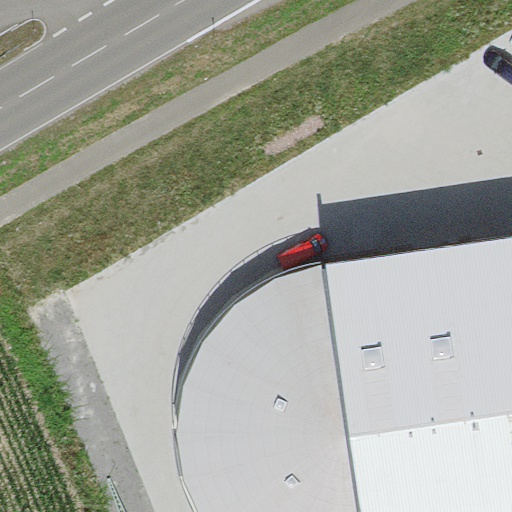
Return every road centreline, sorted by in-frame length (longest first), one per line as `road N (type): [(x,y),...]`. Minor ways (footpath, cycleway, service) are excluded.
road 1 (track): [(0,207),(394,0)]
road 2 (primary): [(0,122),(208,0)]
